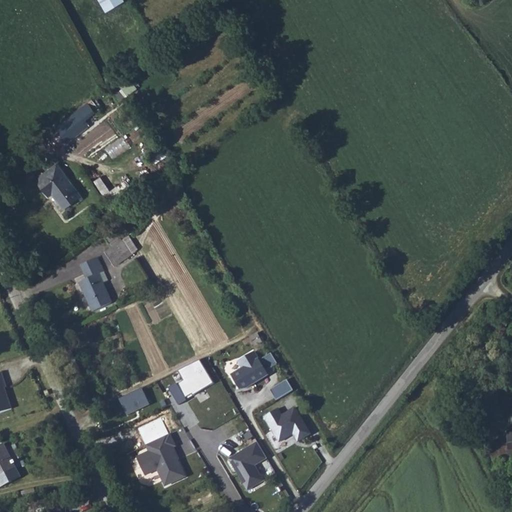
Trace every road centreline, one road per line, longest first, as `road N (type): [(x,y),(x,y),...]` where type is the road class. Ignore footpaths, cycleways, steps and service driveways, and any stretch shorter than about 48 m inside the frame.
road 1 (unclassified): [(297,511),(511,247)]
road 2 (unclassified): [(0,258),(115,511)]
road 3 (unknown): [(311,494),(257,407),(259,391),(274,385)]
